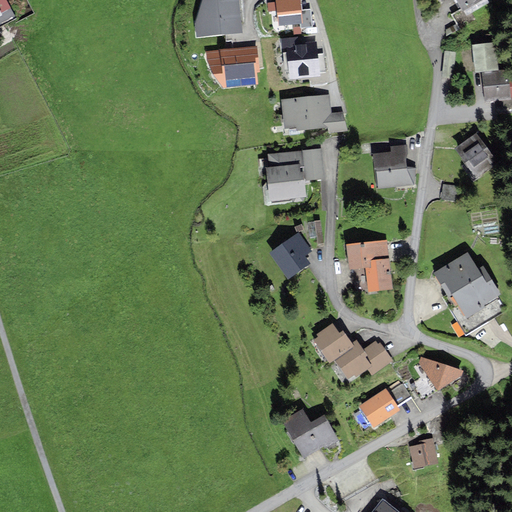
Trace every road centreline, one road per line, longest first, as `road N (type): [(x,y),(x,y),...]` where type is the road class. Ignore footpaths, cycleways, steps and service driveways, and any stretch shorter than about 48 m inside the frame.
road 1 (residential): [(259,511),(477,389),(485,359),(407,335)]
road 2 (residential): [(407,335),(439,63),(437,22),(417,0)]
road 3 (residential): [(407,335),(345,318),(329,288),(333,151)]
road 4 (track): [(64,511),(0,318)]
